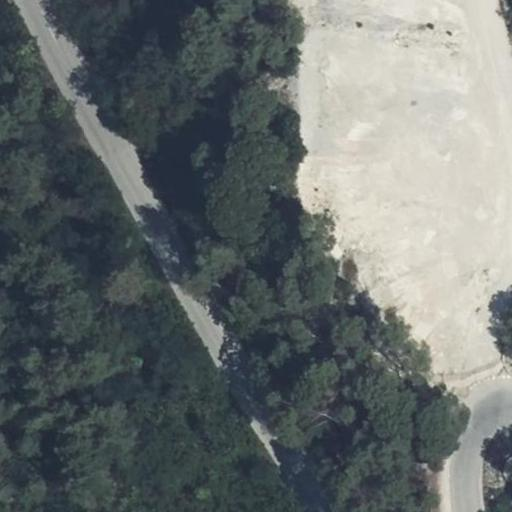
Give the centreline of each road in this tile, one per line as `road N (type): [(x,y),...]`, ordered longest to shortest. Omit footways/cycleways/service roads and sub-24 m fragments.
road 1 (track): [(511,166),(469,0)]
road 2 (track): [(479,399),(511,264)]
